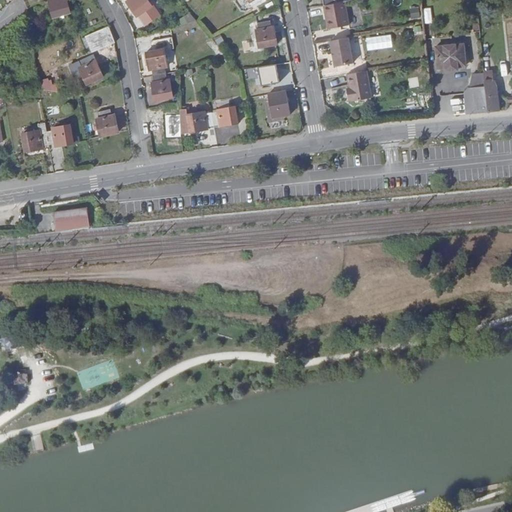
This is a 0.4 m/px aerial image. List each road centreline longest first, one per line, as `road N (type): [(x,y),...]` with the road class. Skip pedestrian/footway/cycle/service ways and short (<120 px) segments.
road 1 (tertiary): [(317,144),(511,122)]
road 2 (residential): [(146,173),(125,34),(108,0)]
road 3 (tertiary): [(146,173),(317,144)]
road 4 (tertiary): [(0,199),(146,173)]
road 5 (residential): [(290,0),(317,144)]
